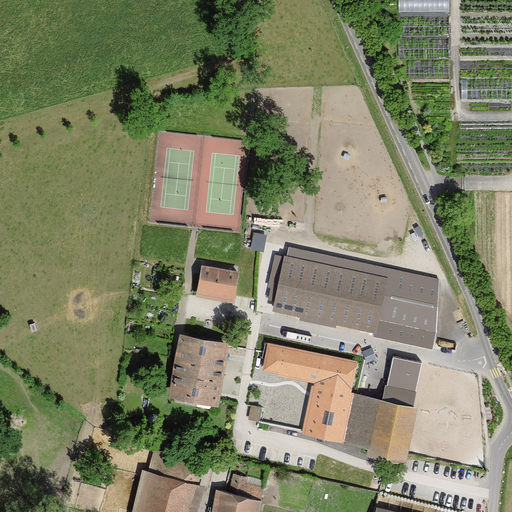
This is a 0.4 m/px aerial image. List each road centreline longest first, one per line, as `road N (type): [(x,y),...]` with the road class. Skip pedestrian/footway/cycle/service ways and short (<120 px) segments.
road 1 (tertiary): [(485,329),(340,0)]
road 2 (track): [(498,347),(459,355),(266,316),(277,258)]
road 3 (track): [(511,116),(454,116),(454,0)]
